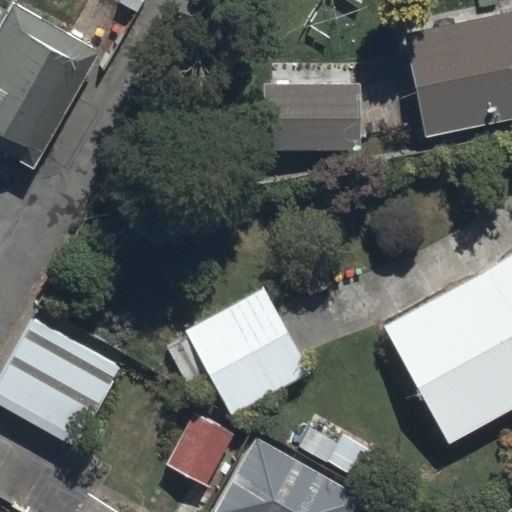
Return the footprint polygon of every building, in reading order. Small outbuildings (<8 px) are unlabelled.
[(0,153),(29,170),(95,55),(11,7),(0,26),(0,153)] [(511,117),(511,13),(399,37),(420,136),(511,117)] [(356,152),(355,83),(256,85),(257,154),(356,152)] [(511,250),(379,327),(444,441),(511,401),(511,250)] [(305,379),(257,288),(181,328),(185,336),(160,349),(182,389),(207,376),(230,419),(305,379)] [(31,316),(0,371),(0,405),(77,448),(122,367),(31,316)] [(203,485),(228,437),(188,415),(163,464),(203,485)] [(252,440),(211,511),(357,511),(363,503),(252,440)] [(105,511),(83,500),(76,511),(26,511),(25,511),(24,511),(105,511)]
